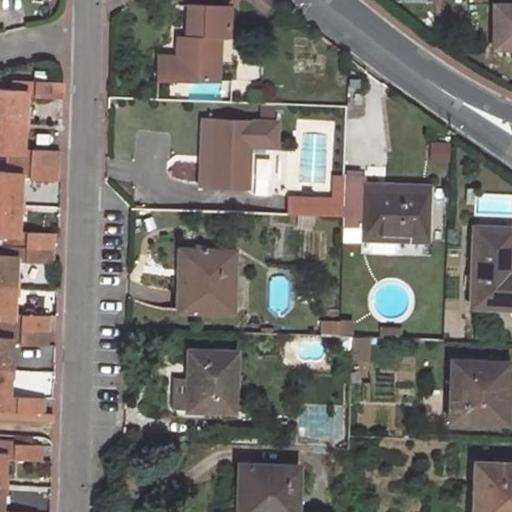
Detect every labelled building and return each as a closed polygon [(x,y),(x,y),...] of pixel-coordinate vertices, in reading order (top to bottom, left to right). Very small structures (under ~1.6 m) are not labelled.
[(185,36),(184,56),(175,56),(155,55),(155,78),(216,81),(218,37),(226,38),(228,6),(186,4),(185,36)] [(511,5),(492,5),(492,48),(511,48),(511,5)] [(176,35),(175,56),(184,56),(185,36),(176,35)] [(62,86),(6,81),(6,88),(0,87),(0,120),(3,121),(28,123),(30,103),(61,105),(62,86)] [(28,123),(3,121),(0,120),(0,154),(1,154),(7,154),(6,163),(25,165),(59,167),(59,153),(26,151),(28,123)] [(194,120),(191,183),(198,183),(201,121),(194,120)] [(201,121),(198,183),(246,186),(248,146),(274,147),(275,124),(201,121)] [(0,202),(3,203),(21,205),(23,184),(58,187),(59,167),(25,165),(6,163),(5,176),(0,175),(0,202)] [(426,237),(427,188),(364,186),(364,175),(343,174),(342,196),(342,215),(342,226),(362,228),(362,247),(366,251),(393,252),(398,248),(398,237),(426,237)] [(286,213),(342,215),(342,196),(336,196),(287,193),(286,213)] [(19,232),(21,205),(3,203),(0,202),(0,233),(0,234),(0,237),(0,244),(18,246),(56,249),(56,234),(19,232)] [(511,267),(511,232),(511,228),(473,227),(470,306),(511,307),(511,267)] [(0,283),(15,285),(17,263),(55,265),(56,249),(18,246),(0,244),(0,283)] [(232,252),(179,250),(177,310),(230,312),(232,252)] [(13,313),(15,285),(0,283),(0,324),(12,326),(49,328),(49,315),(13,313)] [(0,324),(0,365),(8,366),(10,344),(47,346),(49,328),(12,326),(0,324)] [(366,336),(350,335),(350,358),(365,359),(366,336)] [(233,351),(187,350),(185,416),(209,417),(210,410),(231,411),(233,351)] [(502,362),(450,360),(448,419),(500,421),(502,362)] [(6,393),(8,366),(0,365),(0,410),(42,414),(44,396),(6,393)] [(0,481),(2,482),(4,458),(39,460),(40,446),(0,443),(0,481)] [(511,511),(511,464),(473,463),(472,511),(511,511)] [(295,511),(297,466),(242,464),(241,485),(237,485),(236,511),(295,511)] [(0,511),(16,511),(0,511),(0,510),(2,482),(0,481),(0,511)]
